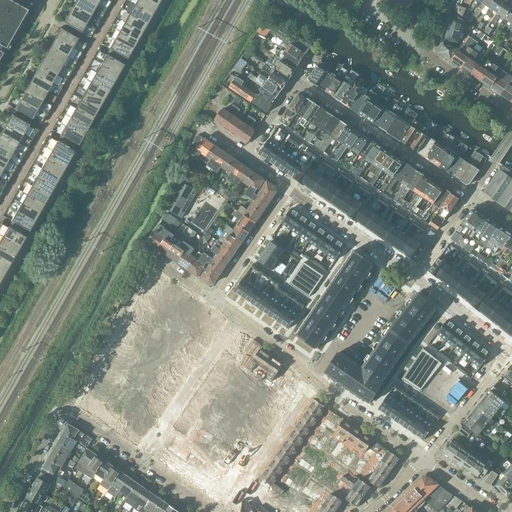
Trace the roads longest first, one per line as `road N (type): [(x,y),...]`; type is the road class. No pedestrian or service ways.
road 1 (residential): [(66,408),(150,256),(213,301)]
road 2 (residential): [(296,84),(470,197)]
road 3 (residential): [(214,511),(66,408)]
road 4 (unknown): [(237,318),(146,464)]
road 5 (residential): [(311,377),(223,511)]
road 6 (residential): [(511,115),(429,56),(446,0)]
road 7 (residential): [(415,276),(289,186)]
road 8 (residential): [(508,349),(420,459)]
road 9 (unknown): [(371,244),(287,354)]
road 10 (residential): [(289,186),(213,301)]
road 11 (residential): [(311,377),(420,459)]
road 12 (residential): [(213,301),(311,377)]
